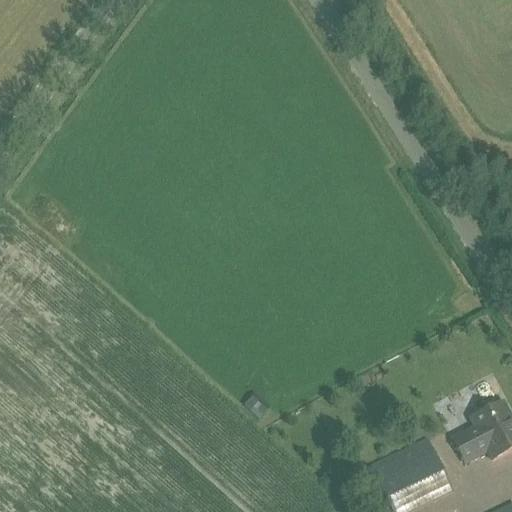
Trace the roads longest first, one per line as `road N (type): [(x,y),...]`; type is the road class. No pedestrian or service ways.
road 1 (unclassified): [(511,313),(315,0)]
road 2 (unclassified): [(0,155),(115,0)]
